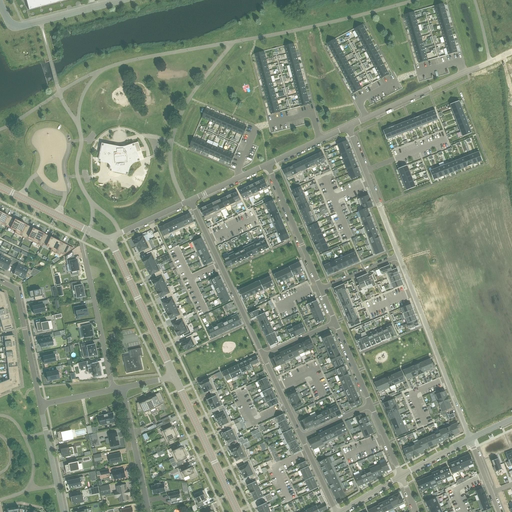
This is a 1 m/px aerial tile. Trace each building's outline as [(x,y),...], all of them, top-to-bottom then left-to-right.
[(25,0),(29,10),(67,0),(25,0)] [(435,8),(437,14),(446,11),(444,5),(435,8)] [(446,11),(437,14),(438,19),(447,17),(446,11)] [(407,22),(416,20),(414,14),(405,16),(407,22)] [(447,17),(438,19),(440,25),(449,23),(447,17)] [(407,22),(409,28),(418,25),(416,20),(407,22)] [(440,25),(441,31),(450,28),(449,23),(440,25)] [(419,31),(418,25),(409,28),(410,34),(419,31)] [(358,36),(366,32),(363,26),(355,31),(358,36)] [(441,31),(443,37),(452,34),(450,28),(441,31)] [(410,34),(412,39),(421,37),(419,31),(410,34)] [(366,32),(358,36),(361,41),(369,37),(366,32)] [(445,42),(454,40),(452,34),(443,37),(445,42)] [(369,37),(361,41),(363,47),(372,42),(369,37)] [(423,43),(421,37),(412,39),(414,45),(423,43)] [(446,48),(455,46),(454,40),(445,42),(446,48)] [(328,45),(331,50),(339,46),(336,41),(328,45)] [(363,47),(366,52),(375,47),(372,42),(363,47)] [(415,51),(424,48),(423,43),(414,45),(415,51)] [(285,48),(287,54),(296,51),(294,45),(285,48)] [(339,46),(331,50),(334,56),(342,51),(339,46)] [(457,52),(455,46),(446,48),(448,54),(457,52)] [(377,53),(375,47),(366,52),(369,57),(377,53)] [(417,57),(426,54),(424,48),(415,51),(417,57)] [(288,59),(297,57),(296,51),(287,54),(288,59)] [(342,51),(334,56),(336,61),(345,57),(342,51)] [(255,56),(257,62),(266,59),(264,53),(255,56)] [(380,58),(377,53),(369,57),(372,62),(380,58)] [(426,54),(417,57),(419,62),(428,60),(426,54)] [(299,63),(297,57),(288,59),(290,65),(299,63)] [(336,61),(339,66),(347,62),(345,57),(336,61)] [(375,68),(383,63),(380,58),(372,62),(375,68)] [(257,62),(258,67),(267,65),(266,59),(257,62)] [(342,71),(350,67),(347,62),(339,66),(342,71)] [(290,65),(291,71),(300,69),(299,63),(290,65)] [(383,63),(375,68),(378,73),(386,68),(383,63)] [(269,71),(267,65),(258,67),(260,73),(269,71)] [(345,77),(353,72),(350,67),(342,71),(345,77)] [(389,74),(386,68),(378,73),(380,78),(389,74)] [(302,74),(300,69),(291,71),(293,77),(302,74)] [(270,76),(269,71),(260,73),(262,79),(270,76)] [(345,77),(348,82),(356,78),(353,72),(345,77)] [(303,80),(302,74),(293,77),(294,82),(303,80)] [(263,85),(272,82),(270,76),(262,79),(263,85)] [(359,83),(356,78),(348,82),(350,87),(359,83)] [(294,82),(296,88),(305,86),(303,80),(294,82)] [(265,90),(274,88),(272,82),(263,85),(265,90)] [(362,88),(359,83),(350,87),(353,93),(362,88)] [(305,86),(296,88),(297,94),(306,92),(305,86)] [(265,90),(266,96),(275,94),(274,88),(265,90)] [(299,100),(308,97),(306,92),(297,94),(299,100)] [(268,102),(277,99),(275,94),(266,96),(268,102)] [(308,97),(299,100),(300,106),(309,103),(308,97)] [(278,105),(277,99),(268,102),(269,108),(278,105)] [(459,101),(450,104),(452,110),(461,106),(459,101)] [(280,111),(278,105),(269,108),(271,114),(280,111)] [(461,106),(452,110),(454,115),(463,112),(461,106)] [(209,121),(213,112),(207,110),(204,118),(209,121)] [(435,110),(429,112),(433,121),(439,119),(435,110)] [(215,123),(219,115),(213,112),(209,121),(215,123)] [(429,112),(424,114),(428,123),(433,121),(429,112)] [(463,112),(454,115),(456,120),(465,117),(463,112)] [(424,114),(419,116),(423,125),(428,123),(424,114)] [(224,117),(219,115),(215,123),(220,125),(224,117)] [(419,116),(414,118),(418,127),(423,125),(419,116)] [(229,119),(224,117),(220,125),(226,128),(229,119)] [(465,117),(456,120),(458,126),(467,122),(465,117)] [(414,118),(409,120),(413,129),(418,127),(414,118)] [(229,119),(226,128),(231,130),(235,122),(229,119)] [(409,120),(404,122),(408,131),(413,129),(409,120)] [(235,122),(231,130),(237,133),(240,124),(235,122)] [(404,122),(399,124),(403,133),(408,131),(404,122)] [(467,122),(458,126),(460,131),(470,127),(467,122)] [(240,124),(237,133),(242,135),(246,127),(240,124)] [(399,124),(394,126),(398,135),(403,133),(399,124)] [(394,126),(389,128),(392,137),(398,135),(394,126)] [(470,127),(460,131),(463,137),(472,133),(470,127)] [(389,128),(383,130),(387,139),(392,137),(389,128)] [(192,146),(197,149),(201,140),(195,138),(192,146)] [(206,143),(201,140),(197,149),(203,151),(206,143)] [(340,150),(349,146),(347,141),(338,144),(340,150)] [(103,143),(99,160),(112,163),(110,170),(128,174),(130,163),(139,160),(140,160),(144,159),(138,142),(134,143),(126,146),(127,147),(124,148),(123,147),(117,146),(117,147),(114,146),(114,145),(103,143)] [(203,151),(208,154),(212,145),(206,143),(203,151)] [(217,147),(212,145),(208,154),(214,156),(217,147)] [(349,146),(340,150),(342,155),(351,151),(349,146)] [(214,156),(219,158),(223,150),(217,147),(214,156)] [(228,152),(223,150),(219,158),(225,161),(228,152)] [(344,159),(353,156),(351,151),(342,155),(344,159)] [(479,151),(473,154),(477,163),(483,161),(479,152),(479,151)] [(234,155),(228,152),(225,161),(230,163),(234,155)] [(317,154),(321,165),(324,163),(325,166),(328,165),(327,164),(327,162),(322,152),(317,154)] [(317,154),(312,156),(317,167),(317,166),(316,164),(320,163),(321,164),(321,165),(317,154)] [(473,154),(469,156),(472,165),(477,163),(473,154)] [(312,156),(307,159),(312,169),(317,167),(312,156)] [(355,161),(353,156),(344,159),(345,164),(355,161)] [(469,156),(464,157),(467,167),(472,165),(469,156)] [(464,157),(459,159),(463,168),(467,167),(464,157)] [(307,159),(303,161),(306,169),(311,167),(312,169),(307,159)] [(459,159),(454,161),(458,170),(463,168),(459,159)] [(303,161),(298,163),(303,173),(302,171),(306,169),(303,161)] [(355,161),(345,164),(347,169),(357,165),(355,161)] [(454,161),(450,163),(453,172),(458,170),(454,161)] [(298,163),(293,165),(298,175),(303,173),(298,163)] [(450,163),(445,165),(448,174),(453,172),(450,163)] [(293,165),(289,167),(294,178),(298,175),(293,165)] [(357,165),(347,169),(349,174),(359,170),(357,165)] [(407,165),(398,169),(400,174),(409,171),(407,165)] [(445,165),(440,167),(444,176),(448,174),(445,165)] [(284,170),(283,170),(287,178),(288,180),(294,178),(289,167),(284,170)] [(440,167),(435,169),(439,178),(444,176),(440,167)] [(435,169),(430,171),(433,180),(439,178),(435,169)] [(359,170),(349,174),(351,179),(361,176),(359,170)] [(409,171),(400,174),(402,179),(411,176),(409,171)] [(411,176),(402,179),(404,185),(413,181),(411,176)] [(259,181),(263,191),(269,188),(264,179),(259,181)] [(263,191),(259,181),(254,183),(259,194),(258,192),(263,190),(263,191)] [(413,181),(404,185),(406,190),(416,187),(413,181)] [(259,194),(254,183),(249,186),(254,196),(259,194)] [(254,196),(249,186),(244,188),(249,198),(253,196),(254,197),(254,196)] [(295,196),(304,192),(303,192),(301,187),(292,190),(295,196)] [(249,198),(244,188),(239,190),(243,199),(248,197),(249,198)] [(232,194),(237,205),(242,202),(237,191),(232,194)] [(295,196),(297,201),(307,196),(306,196),(304,192),(295,196)] [(226,196),(231,207),(237,205),(232,194),(226,196)] [(358,199),(360,205),(371,201),(370,198),(368,195),(358,199)] [(221,199),(226,208),(226,207),(230,205),(231,207),(226,196),(221,199)] [(297,201),(299,205),(309,201),(307,196),(297,201)] [(226,208),(221,199),(216,201),(221,212),(221,211),(226,208)] [(265,210),(276,205),(273,200),(262,204),(265,210)] [(221,212),(216,201),(211,204),(216,214),(221,212)] [(309,201),(299,205),(301,210),(311,205),(309,206),(307,202),(309,201)] [(371,201),(360,205),(362,210),(367,208),(373,206),(372,203),(371,201)] [(216,214),(211,204),(206,206),(211,217),(216,214)] [(269,213),(278,210),(276,205),(265,210),(267,209),(269,213)] [(301,210),(303,215),(313,210),(311,205),(301,210)] [(211,217),(206,206),(200,208),(205,219),(211,217)] [(369,214),(367,208),(362,210),(359,211),(361,217),(359,217),(359,218),(369,214)] [(271,218),(280,214),(278,210),(269,213),(271,218)] [(305,219),(315,215),(313,210),(303,215),(305,219)] [(11,217),(2,213),(0,217),(0,222),(7,226),(11,217)] [(185,216),(189,226),(195,224),(190,213),(187,215),(185,216)] [(271,218),(270,218),(272,223),(282,219),(280,214),(271,218)] [(361,223),(371,219),(369,214),(359,218),(361,223)] [(315,215),(305,219),(307,225),(318,220),(315,215)] [(185,228),(189,226),(185,216),(180,218),(185,228)] [(11,217),(7,226),(15,231),(14,233),(15,233),(20,222),(11,217)] [(185,228),(180,218),(175,221),(180,231),(179,230),(184,227),(184,229),(185,228)] [(282,219),(272,223),(274,228),(284,224),(282,219)] [(373,224),(371,219),(361,223),(363,222),(365,227),(363,228),(373,224)] [(180,231),(175,221),(170,223),(175,233),(180,231)] [(29,226),(20,222),(15,233),(23,237),(29,226)] [(165,225),(170,235),(170,234),(174,232),(175,233),(170,223),(165,225)] [(308,227),(310,232),(320,228),(317,223),(308,227)] [(284,224),(274,228),(275,228),(277,232),(286,228),(284,224)] [(363,228),(365,234),(375,229),(373,224),(363,228)] [(165,238),(170,235),(165,225),(162,226),(160,228),(165,238)] [(23,237),(32,242),(38,230),(29,226),(23,237)] [(286,228),(277,232),(279,237),(288,233),(286,228)] [(310,232),(313,237),(322,233),(320,228),(310,232)] [(377,235),(375,229),(365,234),(367,239),(377,235)] [(41,246),(47,235),(38,230),(32,242),(41,246)] [(288,233),(279,237),(281,242),(290,238),(288,233)] [(322,233),(313,237),(315,242),(324,238),(322,233)] [(47,235),(41,246),(42,246),(43,244),(51,248),(50,251),(56,239),(47,235)] [(135,241),(134,242),(136,246),(148,241),(150,240),(147,235),(144,236),(141,237),(136,239),(137,239),(134,241),(135,241)] [(378,235),(377,235),(367,239),(369,244),(380,240),(378,235)] [(264,237),(259,239),(264,250),(270,248),(265,237),(264,237)] [(193,247),(204,243),(201,238),(191,243),(193,247)] [(317,247),(326,243),(324,238),(315,242),(317,247)] [(56,239),(50,251),(60,255),(61,253),(64,255),(73,248),(56,239)] [(259,253),(264,250),(259,239),(254,242),(259,253)] [(371,250),(382,245),(380,240),(369,244),(371,250)] [(148,241),(136,246),(136,247),(137,246),(139,252),(145,249),(146,252),(152,249),(148,241)] [(254,242),(249,244),(254,255),(259,253),(254,242)] [(196,252),(206,247),(204,243),(193,247),(196,252)] [(329,249),(326,243),(317,247),(319,253),(329,249)] [(244,247),(249,257),(254,255),(249,244),(244,247)] [(384,251),(382,245),(371,250),(373,255),(384,251)] [(206,247),(196,252),(198,257),(200,256),(208,252),(206,247)] [(244,247),(239,249),(239,250),(244,260),(249,257),(244,247)] [(145,264),(156,259),(153,250),(147,253),(148,256),(143,259),(142,260),(145,264)] [(234,251),(233,251),(238,262),(244,260),(239,250),(234,252),(234,251)] [(72,252),(65,257),(67,265),(69,264),(71,271),(71,272),(72,275),(79,274),(78,270),(79,270),(78,266),(77,263),(77,259),(75,260),(73,251),(72,252)] [(233,251),(228,254),(233,265),(238,262),(233,251)] [(200,256),(198,257),(200,261),(210,256),(208,252),(200,256)] [(355,252),(350,254),(354,264),(359,261),(355,252)] [(233,265),(228,254),(229,256),(224,259),(228,267),(233,265)] [(354,264),(350,254),(345,257),(349,266),(354,264)] [(13,266),(16,259),(7,255),(1,268),(6,271),(9,264),(13,266)] [(210,257),(210,256),(200,261),(202,266),(212,261),(212,259),(210,257)] [(340,259),(344,268),(349,266),(345,257),(340,259)] [(24,264),(16,259),(13,266),(16,267),(13,274),(18,276),(24,264)] [(145,264),(148,269),(157,265),(154,260),(157,259),(156,259),(145,264)] [(340,259),(335,261),(339,270),(344,268),(340,259)] [(339,270),(335,261),(330,263),(334,272),(339,270)] [(294,264),(299,273),(304,271),(300,262),(294,264)] [(328,275),(334,272),(330,263),(324,265),(328,275)] [(31,271),(23,267),(25,264),(24,264),(18,276),(23,279),(26,273),(33,276),(40,271),(33,268),(31,271)] [(157,265),(148,269),(150,275),(156,272),(157,275),(163,272),(161,269),(159,264),(157,265)] [(299,273),(294,264),(289,266),(294,276),(299,273)] [(381,275),(385,273),(392,270),(390,265),(379,269),(381,275)] [(289,279),(294,276),(289,266),(289,267),(284,269),(289,279)] [(397,268),(392,270),(385,273),(387,279),(399,274),(397,268)] [(279,272),(283,281),(289,279),(284,269),(279,272)] [(155,286),(167,281),(163,272),(157,275),(158,278),(153,281),(155,286)] [(278,284),(283,281),(279,272),(274,274),(278,284)] [(368,274),(362,276),(367,288),(366,286),(371,284),(373,287),(376,286),(372,276),(369,277),(368,274)] [(401,279),(399,274),(387,279),(389,284),(401,279)] [(211,280),(209,281),(211,285),(213,284),(221,281),(221,280),(220,278),(219,276),(216,277),(212,279),(211,280)] [(265,279),(269,288),(275,285),(270,276),(265,279)] [(359,292),(367,288),(362,276),(357,279),(359,285),(356,286),(359,292)] [(260,280),(264,290),(269,288),(265,279),(260,281),(260,280)] [(403,285),(401,279),(389,284),(391,283),(393,289),(403,285)] [(260,280),(254,283),(259,292),(264,290),(260,280)] [(167,281),(155,286),(158,291),(157,291),(157,292),(169,286),(167,287),(165,282),(167,281)] [(215,289),(213,290),(224,285),(221,281),(213,284),(215,289)] [(83,292),(84,292),(83,289),(82,285),(77,286),(76,282),(70,283),(72,289),(75,289),(77,298),(84,296),(83,292)] [(254,294),(259,292),(254,283),(249,285),(254,294)] [(337,294),(348,289),(346,289),(344,284),(334,288),(337,294)] [(224,285),(213,290),(216,295),(226,290),(224,285)] [(254,294),(249,285),(244,288),(248,297),(254,294)] [(167,297),(173,294),(169,286),(157,292),(160,296),(160,297),(166,294),(167,297)] [(243,299),(248,297),(244,288),(239,290),(243,299)] [(41,289),(29,291),(30,298),(34,297),(35,300),(43,299),(41,289)] [(337,294),(339,298),(350,294),(348,289),(337,294)] [(226,290),(216,295),(218,294),(220,298),(218,299),(228,294),(226,290)] [(173,294),(167,297),(169,300),(163,302),(166,308),(176,303),(173,298),(175,297),(173,294)] [(228,294),(218,299),(220,304),(230,299),(228,294)] [(350,294),(339,298),(341,303),(351,299),(349,294),(350,294)] [(343,308),(353,303),(351,299),(341,303),(343,308)] [(32,308),(31,309),(32,312),(33,312),(33,313),(37,313),(37,314),(40,313),(40,312),(45,311),(44,304),(48,303),(47,300),(38,302),(38,305),(32,307),(32,308)] [(309,310),(319,306),(317,300),(306,305),(309,310)] [(176,303),(166,308),(168,313),(168,314),(180,308),(179,308),(177,309),(175,304),(176,303)] [(345,312),(356,308),(356,307),(353,308),(352,304),(353,304),(353,303),(343,308),(345,312)] [(76,315),(77,317),(88,315),(87,310),(86,310),(85,304),(80,305),(74,307),(75,311),(74,311),(75,316),(76,315)] [(402,313),(403,314),(413,310),(411,304),(401,308),(403,313),(402,313)] [(176,316),(178,319),(183,316),(180,308),(168,314),(170,318),(171,319),(176,316)] [(252,319),(265,313),(265,312),(262,314),(260,309),(260,308),(249,313),(252,318),(252,319)] [(356,308),(345,312),(347,317),(358,312),(356,308)] [(315,318),(323,315),(321,310),(313,314),(315,318)] [(415,315),(413,310),(403,314),(405,319),(415,315)] [(349,322),(360,317),(358,312),(347,317),(349,322)] [(232,316),(236,326),(237,326),(239,325),(242,324),(237,313),(232,316)] [(257,317),(259,321),(267,318),(265,313),(252,319),(257,317)] [(323,315),(315,318),(317,323),(315,324),(316,326),(322,324),(321,321),(325,320),(325,319),(323,315)] [(415,315),(405,319),(406,318),(407,322),(407,323),(417,320),(415,315)] [(187,325),(183,316),(178,319),(179,322),(173,324),(176,330),(175,330),(187,325)] [(236,326),(232,316),(227,318),(231,329),(236,326)] [(360,317),(349,322),(351,327),(361,323),(359,318),(360,317)] [(222,322),(227,331),(231,329),(227,318),(226,318),(227,321),(223,323),(222,322)] [(269,322),(267,318),(259,321),(261,326),(270,322),(269,322)] [(419,326),(417,320),(407,323),(409,329),(419,326)] [(41,322),(36,323),(37,331),(42,330),(42,331),(49,329),(47,321),(41,323),(41,322)] [(91,328),(90,325),(85,326),(84,322),(77,324),(77,328),(82,327),(84,337),(85,337),(86,338),(91,337),(91,336),(93,335),(92,332),(91,328)] [(222,333),(227,331),(222,322),(217,324),(222,333)] [(264,331),(273,327),(270,322),(261,326),(264,331)] [(302,323),(297,325),(301,333),(306,331),(302,323)] [(392,323),(386,325),(391,337),(397,335),(392,323)] [(11,324),(0,326),(0,328),(1,332),(7,331),(13,329),(12,324),(11,324)] [(212,325),(217,335),(222,333),(217,324),(213,326),(212,325)] [(191,333),(187,325),(175,330),(178,335),(179,336),(184,333),(186,336),(191,333)] [(216,336),(217,335),(212,325),(207,328),(211,338),(214,337),(216,336)] [(292,325),(287,327),(288,330),(292,338),(297,335),(293,327),(292,325)] [(297,325),(293,327),(297,335),(301,333),(297,325)] [(381,328),(386,339),(391,337),(386,325),(387,327),(382,329),(382,328),(381,328)] [(266,336),(275,332),(274,332),(272,328),(273,327),(264,331),(266,336)] [(381,341),(386,339),(381,328),(376,330),(381,341)] [(381,341),(376,330),(371,332),(376,344),(381,341)] [(275,332),(266,336),(268,341),(277,337),(275,332)] [(324,341),(333,337),(330,332),(326,334),(325,332),(321,334),(324,341)] [(376,344),(371,332),(366,334),(371,346),(376,344)] [(53,337),(52,334),(42,336),(43,339),(39,340),(41,347),(45,346),(45,347),(49,346),(49,345),(53,344),(51,338),(53,337)] [(371,346),(366,334),(362,336),(361,336),(366,348),(371,346)] [(182,344),(184,349),(185,349),(187,348),(188,349),(192,347),(192,346),(196,344),(192,335),(186,337),(188,340),(182,343),(182,344)] [(366,348),(361,336),(356,338),(361,350),(366,348)] [(277,337),(268,341),(270,346),(279,342),(276,337),(277,337)] [(324,341),(326,346),(335,343),(333,337),(324,341)] [(305,341),(310,351),(309,350),(314,347),(311,339),(305,341)] [(305,353),(310,351),(305,341),(300,344),(305,353)] [(86,343),(81,344),(82,347),(84,358),(89,357),(90,358),(94,357),(94,356),(97,355),(94,344),(92,345),(87,346),(86,343)] [(326,346),(328,352),(337,348),(335,343),(326,346)] [(305,353),(300,344),(295,346),(300,355),(299,354),(304,352),(305,353)] [(295,358),(300,355),(295,346),(290,348),(295,358)] [(125,356),(123,356),(125,368),(126,369),(126,373),(143,370),(142,366),(142,365),(140,356),(143,355),(141,348),(134,349),(129,350),(130,355),(125,356)] [(295,358),(290,348),(285,351),(290,361),(291,361),(290,359),(294,357),(295,358)] [(329,357),(339,353),(337,348),(328,352),(330,357),(329,357)] [(51,355),(42,357),(43,358),(42,358),(42,362),(44,362),(44,363),(48,363),(48,364),(51,363),(51,362),(55,361),(54,354),(57,354),(56,351),(50,352),(51,355)] [(285,363),(290,361),(285,351),(280,353),(285,363)] [(285,364),(285,363),(280,353),(281,354),(276,357),(280,365),(285,363),(285,364)] [(339,353),(329,357),(331,363),(342,358),(339,353)] [(257,356),(248,360),(253,369),(251,366),(256,364),(257,366),(261,364),(257,356)] [(275,367),(280,365),(276,357),(271,359),(275,367)] [(342,358),(331,363),(332,363),(333,362),(335,368),(344,364),(343,361),(342,358)] [(425,361),(429,370),(435,367),(434,362),(432,363),(430,359),(425,361)] [(243,362),(247,371),(253,369),(248,360),(243,362)] [(425,361),(420,364),(424,374),(423,372),(429,370),(425,361)] [(87,365),(80,367),(81,370),(88,369),(89,373),(92,373),(93,377),(95,376),(95,377),(99,376),(101,375),(100,371),(99,366),(98,363),(96,363),(96,362),(92,363),(92,364),(90,364),(87,365)] [(238,365),(242,374),(247,371),(243,362),(238,365)] [(424,374),(420,364),(414,366),(419,377),(424,374)] [(238,365),(233,367),(237,376),(242,374),(238,365)] [(335,370),(337,375),(347,371),(345,366),(335,370)] [(419,377),(414,366),(409,368),(413,378),(418,376),(419,377)] [(232,379),(237,376),(233,367),(228,369),(232,379)] [(413,378),(409,368),(404,370),(407,379),(413,377),(413,378)] [(226,381),(232,379),(228,369),(222,372),(226,381)] [(50,372),(46,373),(47,381),(52,380),(55,379),(54,379),(59,378),(57,370),(53,371),(50,372)] [(338,375),(340,380),(349,376),(347,371),(337,375),(337,376),(338,375)] [(402,371),(396,374),(400,382),(405,380),(402,371)] [(396,374),(391,376),(395,384),(400,382),(396,374)] [(7,380),(10,390),(20,386),(19,375),(18,375),(9,377),(9,379),(7,380)] [(340,380),(343,385),(352,382),(349,376),(340,380)] [(390,387),(395,384),(391,376),(386,378),(390,388),(390,387)] [(211,377),(199,383),(202,388),(213,383),(211,377)] [(257,381),(260,386),(269,382),(266,377),(257,381)] [(386,378),(380,380),(385,390),(390,388),(386,378)] [(385,390),(380,380),(375,383),(379,391),(384,389),(384,390),(385,390)] [(8,391),(8,390),(4,381),(0,382),(0,385),(3,393),(8,391)] [(269,382),(260,386),(262,392),(271,387),(269,382)] [(344,391),(354,387),(352,382),(343,385),(345,391),(344,391)] [(213,383),(202,388),(203,389),(202,389),(203,392),(204,392),(205,393),(210,391),(211,394),(217,391),(213,383),(214,383),(213,383)] [(265,397),(274,393),(271,387),(262,392),(265,397)] [(344,391),(346,396),(356,392),(354,387),(344,391)] [(295,389),(287,393),(289,398),(300,393),(297,388),(295,389)] [(435,395),(437,400),(447,396),(445,391),(439,393),(438,390),(432,392),(434,396),(435,395)] [(212,397),(208,399),(210,405),(221,400),(218,394),(217,391),(211,394),(212,397)] [(347,396),(349,401),(358,397),(356,392),(346,396),(346,397),(347,396)] [(153,398),(151,399),(156,409),(162,406),(159,401),(162,400),(159,393),(152,396),(153,398)] [(265,397),(262,398),(264,403),(267,402),(276,398),(274,393),(265,397)] [(300,393),(289,398),(292,404),(302,399),(300,393)] [(439,406),(449,402),(447,396),(437,400),(439,406)] [(149,397),(145,399),(150,410),(152,414),(157,411),(156,409),(151,399),(150,399),(149,397)] [(358,397),(349,401),(352,408),(357,406),(356,405),(361,403),(358,397)] [(276,398),(267,402),(270,407),(279,403),(276,398)] [(386,409),(397,404),(395,398),(392,399),(384,403),(386,409)] [(143,400),(137,403),(138,411),(143,409),(144,413),(150,410),(145,399),(146,401),(144,402),(143,400)] [(302,399),(292,404),(294,409),(305,404),(302,399)] [(221,400),(210,405),(213,410),(217,408),(219,411),(225,408),(223,405),(221,406),(219,401),(221,400)] [(449,402),(439,406),(440,406),(442,411),(440,412),(441,415),(443,415),(445,414),(447,413),(446,409),(451,407),(449,402)] [(331,406),(336,416),(341,414),(336,403),(331,406)] [(386,409),(388,414),(400,409),(399,407),(397,404),(386,409)] [(332,408),(327,410),(331,419),(336,416),(331,406),(332,408)] [(220,414),(215,416),(215,417),(217,422),(229,416),(225,408),(219,411),(220,414)] [(400,409),(388,414),(391,419),(400,415),(397,410),(400,409)] [(331,419),(327,410),(322,413),(325,421),(331,419)] [(109,414),(108,414),(104,415),(99,416),(100,425),(106,423),(106,424),(111,423),(111,422),(115,422),(113,413),(109,414)] [(322,413),(316,415),(320,424),(325,421),(322,413)] [(284,414),(274,418),(276,424),(286,419),(284,414)] [(311,416),(315,426),(320,424),(316,415),(311,417),(311,416)] [(359,426),(369,422),(367,416),(362,418),(361,415),(356,417),(360,426),(359,426)] [(400,415),(391,419),(393,425),(402,421),(400,415)] [(162,422),(164,425),(171,421),(169,416),(161,420),(162,422)] [(229,416),(217,422),(218,422),(218,423),(219,426),(220,425),(220,427),(225,424),(227,428),(233,425),(235,424),(233,421),(231,422),(229,416)] [(305,417),(305,418),(309,427),(314,425),(315,426),(311,416),(306,419),(305,417)] [(304,430),(309,427),(305,418),(300,420),(304,430)] [(286,419),(276,424),(278,423),(281,428),(279,428),(280,428),(289,424),(286,419)] [(402,421),(393,425),(395,430),(406,425),(404,426),(402,421)] [(344,422),(339,425),(343,433),(348,431),(344,422)] [(359,426),(361,432),(371,427),(369,422),(359,426)] [(448,422),(443,424),(445,427),(449,437),(454,435),(450,425),(448,422)] [(450,425),(454,435),(459,432),(457,428),(459,427),(457,423),(450,426),(450,425)] [(224,434),(223,435),(224,437),(225,437),(226,438),(225,438),(237,433),(239,432),(235,424),(233,425),(227,428),(228,431),(223,433),(224,434)] [(289,424),(280,428),(282,434),(291,429),(289,424)] [(164,437),(177,431),(175,427),(173,428),(172,426),(168,428),(167,425),(161,428),(162,431),(161,432),(164,437)] [(339,425),(334,427),(337,435),(343,433),(339,425)] [(406,425),(395,430),(397,435),(406,431),(409,430),(406,425)] [(334,427),(329,429),(333,440),(334,440),(333,439),(338,437),(337,435),(334,427)] [(371,427),(361,432),(362,431),(365,438),(370,436),(369,435),(374,433),(371,427)] [(440,431),(444,440),(443,439),(449,437),(444,427),(445,429),(440,431)] [(291,429),(282,434),(284,439),(294,435),(291,429)] [(329,429),(324,432),(328,442),(333,440),(329,429)] [(67,440),(73,438),(71,431),(67,431),(67,430),(58,432),(60,440),(64,439),(64,440),(67,440)] [(177,431),(164,437),(167,443),(169,442),(170,445),(174,443),(173,440),(178,438),(177,436),(179,435),(177,431)] [(444,440),(440,431),(439,431),(440,432),(435,434),(438,443),(444,440)] [(324,432),(319,434),(324,446),(324,445),(328,442),(324,432)] [(97,433),(89,435),(92,447),(100,445),(97,433)] [(109,438),(106,439),(107,444),(110,443),(111,446),(119,445),(118,440),(117,436),(116,433),(108,435),(109,438)] [(237,433),(225,438),(228,444),(237,440),(238,443),(240,442),(244,440),(242,437),(239,438),(237,433)] [(319,436),(314,438),(319,448),(324,446),(319,434),(318,434),(319,436)] [(433,445),(438,443),(435,434),(430,436),(433,445)] [(294,435),(284,439),(287,444),(296,440),(294,435)] [(430,436),(424,439),(428,447),(433,445),(430,436)] [(314,438),(309,440),(313,450),(318,447),(319,449),(319,448),(314,438)] [(241,445),(231,450),(233,455),(234,455),(246,450),(244,444),(249,442),(247,439),(244,440),(240,442),(241,445)] [(424,439),(419,441),(423,451),(424,451),(423,449),(428,447),(424,439)] [(296,440),(287,444),(288,444),(290,448),(288,450),(298,445),(296,440)] [(418,453),(423,451),(419,441),(420,443),(414,445),(418,453)] [(298,445),(288,450),(291,455),(301,450),(298,445)] [(407,458),(413,456),(408,445),(403,447),(405,452),(407,458)] [(408,445),(413,456),(418,453),(414,445),(409,447),(408,445)] [(171,452),(173,457),(187,451),(185,448),(183,449),(182,447),(178,449),(176,446),(168,450),(170,453),(171,452)] [(75,454),(73,447),(62,449),(62,452),(63,457),(66,456),(66,457),(71,456),(70,455),(75,454)] [(234,456),(236,461),(242,459),(243,462),(249,459),(248,456),(245,450),(246,450),(234,455),(234,456)] [(187,451),(173,457),(177,466),(184,463),(183,460),(187,458),(186,456),(188,455),(187,451)] [(114,463),(114,464),(117,464),(117,462),(122,461),(120,453),(108,456),(110,464),(114,463)] [(470,455),(465,457),(468,466),(468,465),(473,463),(470,455)] [(327,458),(319,462),(321,467),(332,462),(329,457),(327,458)] [(465,457),(459,459),(463,468),(468,466),(465,457)] [(498,458),(492,460),(494,467),(493,467),(495,472),(502,469),(498,458)] [(245,465),(239,468),(241,473),(253,468),(249,459),(243,462),(245,465)] [(455,462),(458,472),(459,472),(458,470),(463,468),(459,459),(460,460),(455,462)] [(69,464),(65,465),(67,473),(80,471),(78,461),(69,463),(69,464)] [(300,470),(308,466),(306,461),(298,464),(300,470)] [(386,461),(380,463),(384,473),(385,473),(384,471),(389,469),(386,461)] [(334,467),(332,462),(321,467),(324,472),(334,467)] [(458,472),(455,462),(449,464),(453,474),(458,472)] [(384,473),(380,463),(381,465),(376,467),(375,464),(375,465),(379,475),(384,473)] [(375,465),(369,467),(374,479),(375,479),(374,477),(379,475),(375,465)] [(191,479),(198,475),(194,468),(192,469),(191,467),(187,469),(186,466),(179,469),(183,478),(189,475),(191,479)] [(311,471),(308,466),(300,470),(303,475),(311,471)] [(337,473),(334,467),(324,472),(326,478),(337,473)] [(370,468),(365,470),(369,481),(374,479),(369,467),(370,468)] [(442,469),(446,478),(452,476),(448,467),(442,469)] [(253,468),(241,473),(242,473),(243,475),(242,475),(243,478),(244,478),(245,479),(248,477),(250,476),(252,479),(257,476),(253,468)] [(124,469),(113,471),(115,479),(125,477),(124,469)] [(446,478),(442,469),(437,471),(441,481),(446,478)] [(360,474),(364,483),(369,481),(365,470),(364,471),(365,473),(360,475),(360,474)] [(313,476),(311,471),(303,475),(305,480),(313,476)] [(441,481),(437,471),(432,473),(436,483),(437,483),(436,483),(441,481)] [(337,473),(326,478),(329,483),(339,478),(337,473)] [(428,477),(431,486),(436,483),(432,473),(433,475),(428,477)] [(364,483),(360,474),(354,476),(358,486),(364,483)] [(253,482),(247,485),(250,490),(259,486),(256,481),(259,480),(257,476),(252,479),(253,482)] [(316,482),(313,476),(305,480),(308,485),(316,482)] [(79,479),(68,481),(69,484),(69,485),(70,488),(82,485),(81,480),(84,480),(83,477),(78,478),(79,479)] [(428,477),(423,479),(427,489),(426,488),(431,486),(428,477)] [(342,483),(339,478),(329,483),(331,488),(342,483)] [(427,489),(423,479),(417,482),(422,491),(427,489)] [(318,487),(316,482),(308,485),(310,491),(318,487)] [(162,492),(166,491),(164,484),(160,484),(160,483),(155,484),(155,485),(151,486),(153,494),(157,493),(157,494),(162,493),(162,492)] [(344,488),(342,483),(331,488),(334,493),(344,488)] [(111,492),(109,485),(100,487),(101,494),(111,492)] [(127,490),(126,485),(122,486),(122,485),(121,486),(117,487),(118,492),(117,492),(118,497),(119,497),(120,502),(124,501),(124,502),(125,501),(129,500),(128,495),(130,495),(129,490),(127,490)] [(250,490),(249,490),(252,496),(253,495),(261,491),(259,486),(250,490)] [(344,488),(334,493),(336,499),(340,497),(341,499),(345,496),(342,489),(344,488)] [(476,490),(480,500),(486,497),(485,494),(482,488),(476,490)] [(195,498),(198,504),(197,505),(198,507),(204,505),(203,502),(207,500),(206,498),(208,497),(205,490),(197,493),(199,497),(195,498)] [(261,491),(253,495),(255,501),(264,497),(261,491)] [(394,495),(399,506),(404,504),(399,493),(396,494),(394,495),(395,495),(394,495)] [(71,497),(72,504),(84,502),(82,495),(71,497)] [(321,504),(317,506),(317,505),(316,505),(319,511),(320,511),(328,509),(322,495),(318,497),(321,504)] [(392,497),(389,498),(394,510),(394,509),(399,506),(394,495),(394,496),(393,496),(392,497)] [(428,507),(440,501),(438,496),(426,501),(428,507)] [(488,500),(486,497),(480,500),(483,509),(489,506),(487,500),(488,500)] [(384,502),(388,511),(389,511),(394,510),(389,498),(388,498),(389,499),(386,501),(385,501),(384,502)] [(429,506),(431,511),(441,507),(439,502),(440,502),(440,501),(428,507),(429,506)] [(259,511),(269,508),(266,502),(258,506),(260,511),(259,511)] [(379,504),(382,511),(383,511),(388,510),(388,511),(384,502),(383,502),(382,503),(379,504)]
